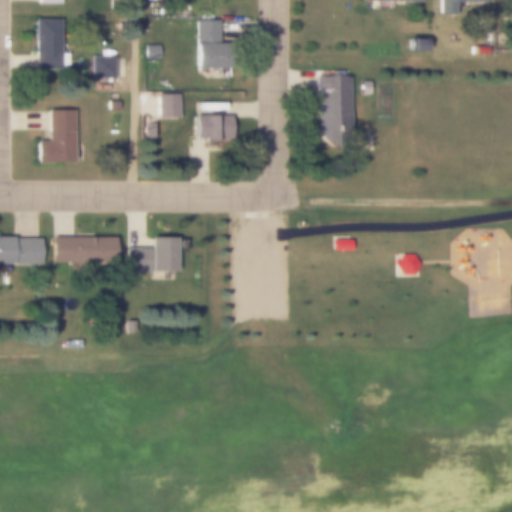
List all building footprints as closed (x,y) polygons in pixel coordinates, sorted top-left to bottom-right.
[(433,0),(433,14),(451,14),(451,3),(480,3),(480,0),(433,0)] [(31,20),(54,20),(54,71),(31,71),(31,20)] [(193,44),(193,21),(214,21),(214,44),(216,44),(216,67),(191,67),(191,44),(193,44)] [(403,40),(420,40),(420,51),(403,51),(403,40)] [(140,45),(154,45),(154,60),(140,60),(140,45)] [(55,53),(66,53),(66,66),(55,66),(55,53)] [(86,57),(110,57),(110,79),(86,79),(86,57)] [(345,77),(345,139),(313,139),(313,77),(345,77)] [(357,82),(367,82),(367,93),(357,93),(357,82)] [(153,94),(174,94),(174,119),(153,119),(153,94)] [(105,101),(113,101),(113,110),(105,110),(105,101)] [(69,110),(69,166),(33,166),(33,141),(44,141),(44,110),(69,110)] [(215,139),(215,141),(200,141),(200,139),(189,139),(189,116),(224,116),(224,139),(215,139)] [(145,124),(153,124),(153,137),(145,137),(145,124)] [(0,237),(8,237),(8,240),(36,240),(36,264),(0,264),(0,237)] [(47,237),(109,237),(109,263),(47,263),(47,237)] [(121,248),(145,248),(145,238),(171,238),(171,272),(121,272),(121,248)] [(328,240),(346,240),(346,250),(328,250),(328,240)] [(397,255),(408,255),(414,265),(408,275),(397,275),(391,265),(397,255)] [(106,312),(106,325),(97,325),(97,312),(106,312)] [(122,321),(131,321),(131,331),(122,331),(122,321)]
